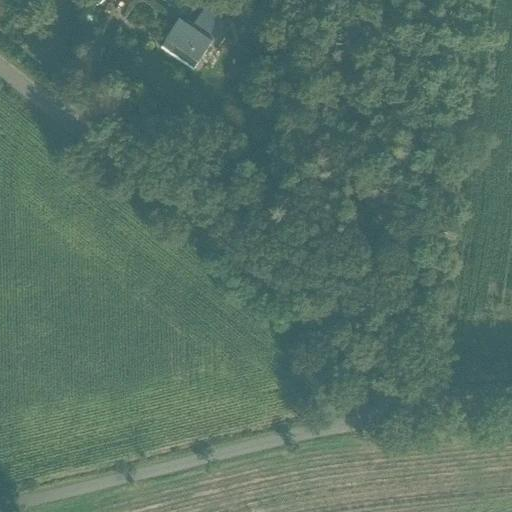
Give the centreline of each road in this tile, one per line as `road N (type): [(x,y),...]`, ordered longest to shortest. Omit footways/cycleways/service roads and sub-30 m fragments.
road 1 (unclassified): [(0,71),(411,413)]
road 2 (unclassified): [(411,413),(0,509)]
